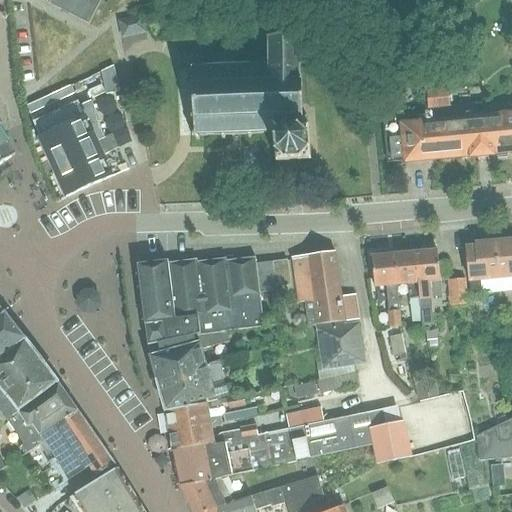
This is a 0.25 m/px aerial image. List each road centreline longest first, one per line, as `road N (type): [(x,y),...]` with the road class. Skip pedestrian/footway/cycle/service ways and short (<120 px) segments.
road 1 (tertiary): [(348,220),(97,227),(57,250),(41,274)]
road 2 (unclassified): [(168,511),(135,450),(50,335),(41,274)]
road 3 (residential): [(456,420),(423,425),(376,375),(348,220)]
road 4 (tertiary): [(511,204),(348,220)]
